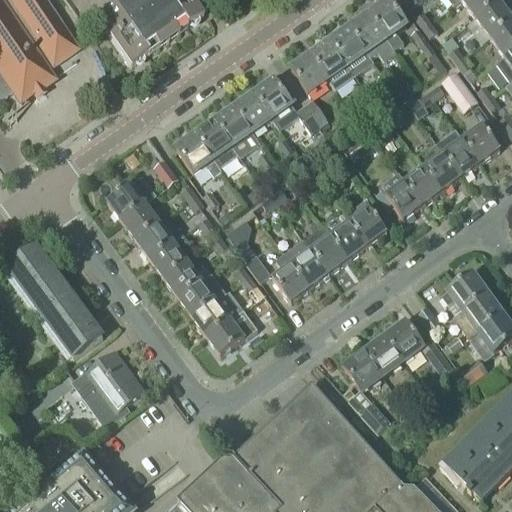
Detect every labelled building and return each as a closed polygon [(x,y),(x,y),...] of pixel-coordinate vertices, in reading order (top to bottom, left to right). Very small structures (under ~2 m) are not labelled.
[(0,0),(0,106),(12,98),(19,109),(53,87),(46,76),(76,56),(38,0),(0,0)] [(202,23),(186,0),(121,0),(124,4),(116,10),(96,24),(130,72),(149,59),(149,58),(147,59),(145,55),(182,29),(185,33),(182,35),(183,36),(202,23)] [(412,13),(421,7),(415,0),(409,0),(405,3),(412,13)] [(443,0),(453,12),(461,6),(469,0),(443,0)] [(475,26),(499,8),(493,0),(469,0),(461,6),(475,26)] [(394,57),(403,50),(396,40),(406,33),(389,8),(369,22),(386,46),(394,57)] [(511,25),(499,8),(475,26),(489,45),(511,28),(511,25)] [(422,35),(431,28),(423,19),(415,25),(422,35)] [(396,60),(394,57),(386,46),(369,22),(349,35),(367,60),(366,60),(370,65),(377,59),(384,69),(396,60)] [(431,28),(422,35),(429,44),(438,38),(431,28)] [(504,64),(511,57),(511,28),(489,45),(504,64)] [(354,84),(373,70),(370,65),(366,60),(367,60),(349,35),(329,49),(330,49),(347,74),(354,84)] [(427,65),(435,59),(419,35),(411,41),(427,65)] [(347,74),(330,49),(329,49),(310,62),(327,87),(328,87),(335,97),(354,84),(347,74)] [(455,70),(464,63),(457,54),(448,61),(455,70)] [(511,57),(504,64),(495,70),(510,90),(511,87),(511,57)] [(307,101),(327,87),(310,62),(290,76),(307,101)] [(464,63),(455,70),(463,79),(471,73),(464,63)] [(406,99),(388,74),(380,79),(399,104),(406,99)] [(478,110),(456,79),(441,90),(463,120),(478,110)] [(274,88),(254,101),(271,126),(275,133),(288,124),(284,117),(291,112),(274,88)] [(427,100),(433,108),(444,100),(438,92),(427,100)] [(485,92),(476,99),(483,108),(492,102),(485,92)] [(424,114),(433,108),(427,100),(419,106),(424,114)] [(254,101),(234,115),(252,140),(271,126),(254,101)] [(492,102),(483,108),(490,118),(499,111),(492,102)] [(385,115),(391,112),(384,103),(374,111),(380,119),(385,116),(385,115)] [(304,113),(319,134),(328,128),(313,106),(304,113)] [(360,131),(363,137),(372,132),(360,112),(350,117),(359,131),(360,131)] [(310,140),(319,134),(304,113),(295,119),(310,140)] [(232,153),(240,164),(259,151),(252,140),(234,115),(215,129),(232,153)] [(405,128),(397,116),(386,123),(394,135),(405,128)] [(511,146),(511,126),(507,120),(498,127),(511,146)] [(212,167),(213,166),(232,153),(215,129),(195,143),(212,167)] [(482,131),(462,146),(480,171),(500,156),(482,131)] [(369,139),(375,148),(385,141),(379,133),(369,139)] [(455,136),(436,151),(442,160),(460,184),(480,171),(462,146),(455,136)] [(365,155),(375,148),(369,139),(359,146),(365,155)] [(193,181),(205,172),(213,184),(220,179),(212,167),(195,143),(175,157),(193,181)] [(277,151),(286,163),(294,158),(285,145),(277,151)] [(320,161),(331,153),(326,146),(315,154),(320,161)] [(424,173),(423,174),(441,198),(460,184),(442,160),(436,151),(417,164),(424,173)] [(274,172),(265,159),(257,165),(266,177),(274,172)] [(167,194),(177,187),(165,170),(155,177),(167,194)] [(314,179),(320,188),(330,181),(324,172),(314,179)] [(423,174),(404,188),(422,212),(441,198),(423,174)] [(310,195),(320,188),(314,179),(303,187),(310,195)] [(403,226),(422,212),(404,188),(400,181),(380,195),(403,226)] [(145,211),(144,209),(154,202),(140,184),(107,209),(121,228),(145,211)] [(188,209),(197,202),(190,192),(181,199),(188,209)] [(259,193),(247,201),(254,210),(265,202),(259,193)] [(272,202),(278,211),(287,205),(281,196),(272,202)] [(219,210),(211,198),(203,203),(211,215),(219,210)] [(197,202),(188,209),(194,218),(203,211),(197,202)] [(267,218),(278,211),(272,202),(261,210),(267,218)] [(368,214),(363,207),(345,221),(368,252),(387,238),(369,213),(368,214)] [(135,248),(159,230),(145,211),(121,228),(135,247),(135,248)] [(233,222),(229,216),(219,224),(223,230),(233,222)] [(344,222),(341,218),(323,232),(348,266),(368,252),(345,221),(344,222)] [(174,249),(173,249),(159,230),(135,248),(149,266),(150,267),(174,249)] [(329,280),(330,280),(348,266),(323,232),(304,246),(329,280)] [(212,250),(221,243),(214,234),(205,241),(212,250)] [(240,243),(234,236),(227,241),(245,267),(254,261),(246,249),(241,242),(240,243)] [(150,267),(164,286),(188,268),(180,258),(190,251),(183,241),(173,249),(174,249),(150,267)] [(221,243),(212,250),(227,270),(236,263),(221,243)] [(285,260),(310,294),(329,280),(304,246),(285,260)] [(73,365),(102,344),(36,254),(7,275),(73,365)] [(290,309),(309,295),(310,294),(285,260),(275,267),(283,277),(272,285),(290,309)] [(260,289),(261,288),(270,281),(256,262),(246,270),(260,289)] [(206,273),(196,280),(188,268),(164,286),(178,305),(202,287),(211,280),(206,273)] [(235,279),(239,285),(241,288),(250,282),(243,273),(235,279)] [(192,325),(216,307),(226,300),(211,280),(202,287),(178,305),(179,306),(192,325)] [(463,319),(487,301),(472,281),(442,303),(447,311),(454,306),(463,319)] [(250,282),(241,288),(255,308),(264,302),(250,282)] [(193,325),(206,344),(230,326),(240,319),(226,300),(216,307),(192,325),(193,325)] [(502,322),(487,301),(463,319),(454,325),(469,346),(478,339),(478,340),(502,322)] [(429,337),(439,330),(427,314),(417,321),(429,337)] [(511,335),(502,322),(478,340),(486,350),(477,357),(484,367),(511,346),(511,335)] [(230,326),(206,344),(221,363),(245,346),(230,326)] [(382,342),(403,369),(423,354),(429,361),(428,362),(442,381),(451,375),(431,347),(423,353),(406,329),(385,345),(383,342),(382,342)] [(383,384),(403,369),(382,342),(374,349),(376,351),(364,360),(383,384)] [(452,358),(462,351),(457,343),(446,350),(452,358)] [(105,435),(127,418),(124,414),(144,400),(114,360),(72,390),(105,435)] [(362,399),(383,384),(364,360),(344,374),(362,399)] [(484,376),(477,366),(456,381),(462,391),(484,376)] [(230,459),(178,508),(174,511),(427,511),(413,496),(403,495),(312,391),(235,464),(230,459)] [(406,418),(416,412),(406,396),(396,403),(406,418)] [(359,397),(347,407),(377,439),(388,429),(359,397)] [(511,429),(511,400),(511,401),(498,415),(511,429)] [(511,455),(511,429),(498,415),(484,429),(511,455)] [(13,417),(2,425),(10,435),(21,427),(13,417)] [(470,443),(509,480),(511,476),(511,455),(484,429),(470,443)] [(24,462),(39,481),(79,449),(64,430),(24,462)] [(495,494),(509,480),(470,443),(457,457),(495,494)] [(481,508),(495,494),(457,457),(439,475),(455,490),(459,486),(481,508)] [(127,511),(84,461),(23,511),(127,511)]
